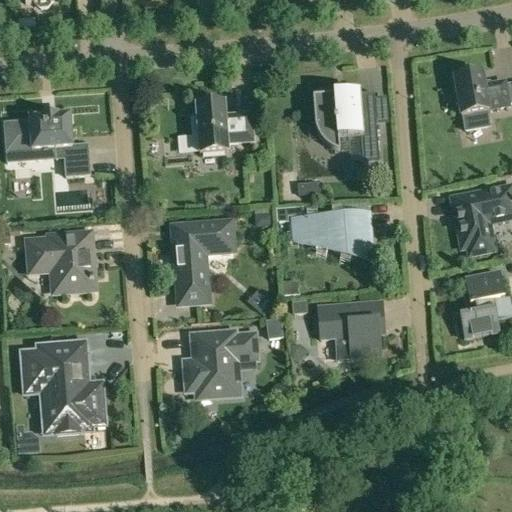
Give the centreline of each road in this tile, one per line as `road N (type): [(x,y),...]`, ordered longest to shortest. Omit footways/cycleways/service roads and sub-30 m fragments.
road 1 (residential): [(143,381),(120,59)]
road 2 (residential): [(419,344),(395,35)]
road 3 (residential): [(120,59),(395,35)]
road 4 (residential): [(0,69),(120,59)]
